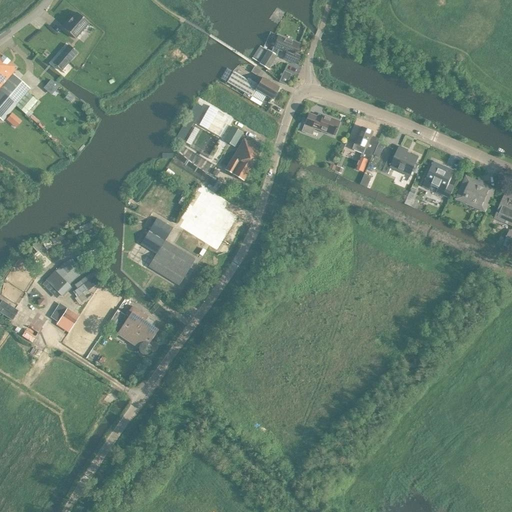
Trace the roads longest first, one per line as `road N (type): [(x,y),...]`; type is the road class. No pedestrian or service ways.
road 1 (unclassified): [(193,323),(235,263),(293,102),(310,89)]
road 2 (unclassified): [(65,511),(193,323)]
road 3 (unclassified): [(511,170),(310,89)]
